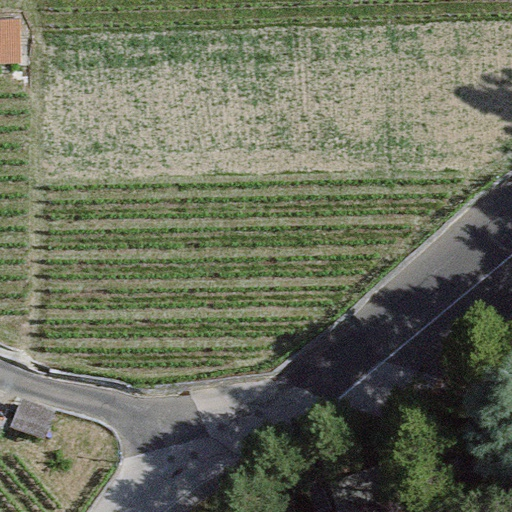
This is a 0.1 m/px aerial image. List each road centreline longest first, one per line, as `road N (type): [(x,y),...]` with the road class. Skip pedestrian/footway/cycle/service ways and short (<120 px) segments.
road 1 (residential): [(217,440),(279,412),(511,225)]
road 2 (residential): [(217,440),(0,362)]
